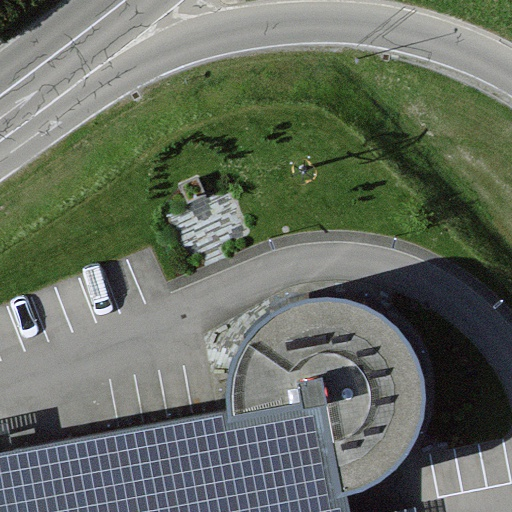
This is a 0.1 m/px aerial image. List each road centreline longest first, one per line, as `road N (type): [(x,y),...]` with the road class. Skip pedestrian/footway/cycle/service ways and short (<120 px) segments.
road 1 (secondary): [(0,115),(187,42),(270,23),(401,30),(511,73)]
road 2 (secondary): [(122,0),(0,95)]
